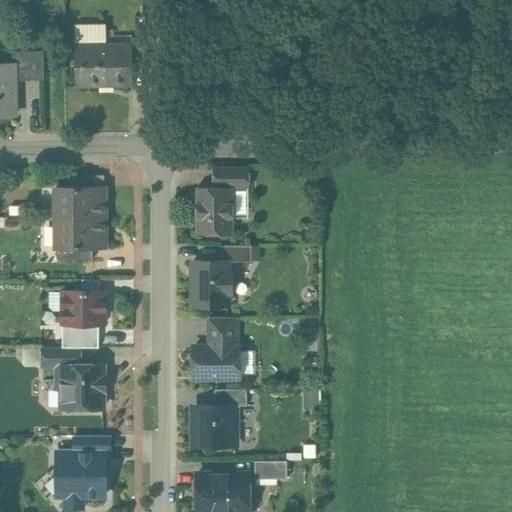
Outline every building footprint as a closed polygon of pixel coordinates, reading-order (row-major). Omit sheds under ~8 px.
[(145,61),(144,37),(131,37),(131,44),(132,44),(132,61),(145,61)] [(131,44),(76,44),(76,87),(133,86),(132,61),(132,44),(131,44)] [(44,51),(12,51),(13,56),(14,56),(14,80),(44,80),(44,51)] [(0,56),(0,115),(15,116),(14,80),(14,56),(13,56),(0,56)] [(249,167),(214,167),(214,187),(233,187),(249,187),(249,167)] [(93,176),(56,176),(56,188),(92,188),(93,176)] [(214,187),(197,187),(197,233),(233,233),(233,187),(214,187)] [(92,188),(56,188),(57,215),(57,218),(105,218),(105,188),(92,188)] [(236,209),(248,209),(248,188),(237,188),(236,209)] [(105,218),(57,218),(57,248),(93,248),(105,248),(105,218)] [(251,245),(219,245),(219,261),(228,261),(228,262),(251,261),(251,245)] [(93,248),(57,248),(57,260),(93,260),(93,248)] [(219,261),(193,261),(193,304),(228,304),(228,292),(231,292),(231,273),(228,273),(228,262),(228,261),(219,261)] [(105,292),(63,292),(63,324),(68,324),(68,326),(71,330),(78,329),(81,326),(81,324),(105,324),(105,292)] [(237,317),(209,317),(209,347),(237,347),(237,317)] [(209,347),(193,347),(193,377),(240,377),(240,347),(237,347),(209,347)] [(80,348),(44,348),(44,366),(59,366),(59,365),(80,365),(80,348)] [(80,365),(59,365),(59,366),(59,386),(63,390),(63,408),(66,408),(69,412),(80,412),(83,408),(104,408),(104,390),(106,390),(106,376),(104,376),(104,365),(80,365)] [(247,389),(215,389),(215,405),(236,405),(236,406),(247,406),(247,389)] [(215,405),(196,405),(196,421),(193,421),(193,446),(232,446),(232,428),(236,428),(236,406),(236,405),(215,405)] [(106,436),(76,436),(76,451),(106,451),(106,436)] [(76,451),(58,452),(58,476),(64,476),(64,496),(66,496),(66,508),(84,508),(84,496),(106,496),(106,451),(76,451)] [(287,461),(255,461),(255,479),(287,479),(287,461)] [(249,511),(249,473),(197,473),(197,511),(249,511)]
